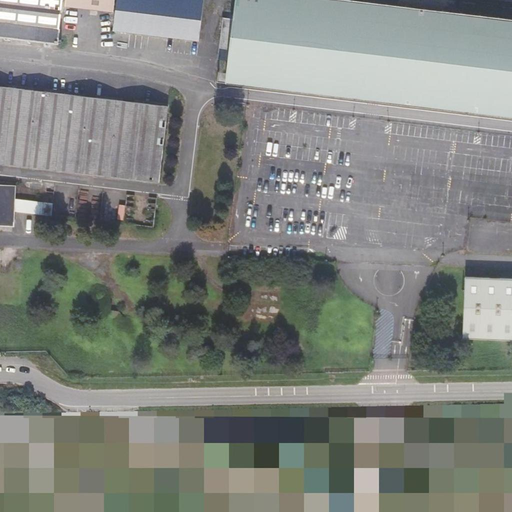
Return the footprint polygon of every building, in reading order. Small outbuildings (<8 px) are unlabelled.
[(63,0),(0,0),(0,40),(58,47),(63,0)] [(206,0),(118,0),(115,35),(200,43),(206,0)] [(237,0),(235,21),(227,20),(222,62),(229,62),(228,74),(220,74),(218,87),(511,118),(511,20),(436,12),(437,8),(414,5),(414,9),(334,0),(237,0)] [(169,108),(0,89),(0,164),(159,184),(169,108)] [(15,188),(0,187),(0,225),(14,226),(15,188)] [(511,280),(467,279),(466,342),(511,343),(511,280)]
